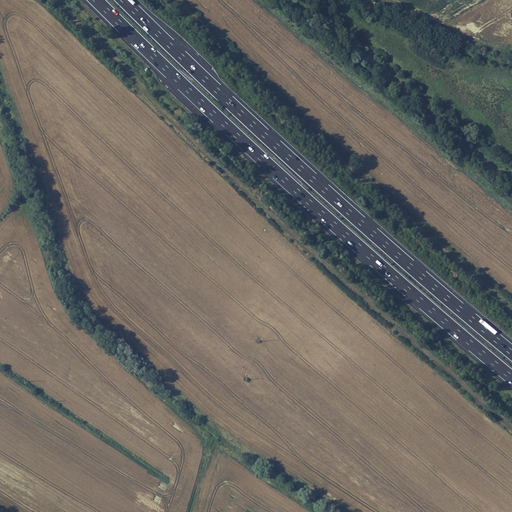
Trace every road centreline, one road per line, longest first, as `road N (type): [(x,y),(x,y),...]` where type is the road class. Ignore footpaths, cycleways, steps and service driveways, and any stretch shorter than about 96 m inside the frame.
road 1 (track): [(53,0),(315,254),(511,424)]
road 2 (motorway): [(96,0),(325,216),(511,376)]
road 3 (motorway): [(511,352),(124,0)]
road 4 (track): [(511,311),(412,228),(175,0)]
